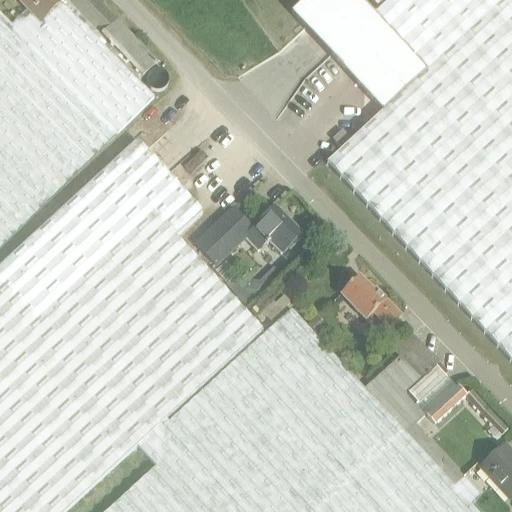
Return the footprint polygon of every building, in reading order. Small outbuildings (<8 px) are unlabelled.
[(139,83),(143,78),(71,4),(69,3),(65,0),(40,24),(29,12),(13,27),(0,14),(0,250),(155,99),(139,83)] [(40,24),(65,0),(17,0),(29,12),(40,24)] [(98,0),(75,0),(71,4),(143,78),(159,63),(98,0)] [(308,0),(293,14),(384,113),(426,73),(374,17),(359,0),(308,0)] [(511,0),(392,0),(374,17),(426,73),(384,113),(328,165),(511,363),(511,0)] [(195,133),(195,129),(193,124),(191,121),(188,117),(185,115),(180,113),(172,112),(167,113),(163,114),(158,119),(154,126),(153,133),(154,140),(156,144),(158,147),(164,152),(168,153),(173,154),(181,153),(188,148),(191,145),(193,142),(194,138),(195,133)] [(338,150),(349,140),(342,133),(331,143),(338,150)] [(109,167),(0,267),(0,511),(66,511),(138,447),(156,467),(107,511),(474,511),(470,507),(453,488),(364,391),(291,312),(169,424),(166,421),(262,332),(175,238),(201,214),(169,178),(142,203),(109,167)] [(234,212),(196,247),(215,268),(244,241),(257,254),(267,244),(280,257),(302,236),(281,214),(279,216),(273,211),(252,231),(234,212)] [(273,270),(259,283),(267,291),(281,278),(273,270)] [(389,330),(401,317),(375,291),(374,293),(359,278),(341,295),(366,321),(373,314),(389,330)] [(250,283),(242,291),(254,303),(267,291),(259,283),(250,283)] [(326,328),(316,318),(307,326),(316,336),(326,328)] [(398,359),(364,391),(453,488),(470,507),(479,498),(463,480),(415,427),(424,419),(424,418),(414,408),(446,380),(443,377),(434,367),(437,363),(409,335),(391,351),(398,359)] [(437,363),(434,367),(443,377),(447,374),(437,363)] [(458,387),(456,388),(426,416),(425,417),(436,427),(467,399),(494,429),(488,435),(497,445),(510,432),(474,392),(467,397),(458,387)] [(510,501),(511,499),(511,453),(506,446),(481,469),(510,501)]
